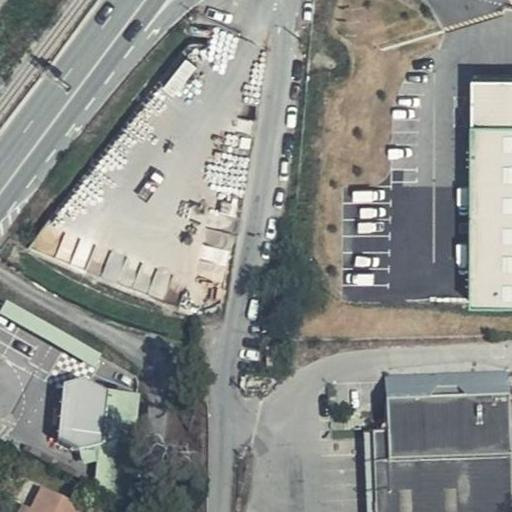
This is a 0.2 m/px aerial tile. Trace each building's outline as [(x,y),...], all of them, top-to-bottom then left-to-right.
[(511,67),(474,67),(471,306),(511,306),(511,67)] [(265,341),(251,340),(250,361),(264,361),(265,341)] [(89,415),(92,375),(70,363),(50,374),(48,396),(45,424),(64,436),(88,429),(89,415)] [(116,377),(92,375),(89,427),(120,429),(124,379),(116,378),(116,377)] [(511,511),(511,381),(394,381),(393,441),(376,443),(375,490),(375,511),(511,511)] [(37,477),(28,502),(23,511),(74,511),(82,494),(37,477)] [(23,511),(28,502),(16,497),(10,511),(23,511)]
